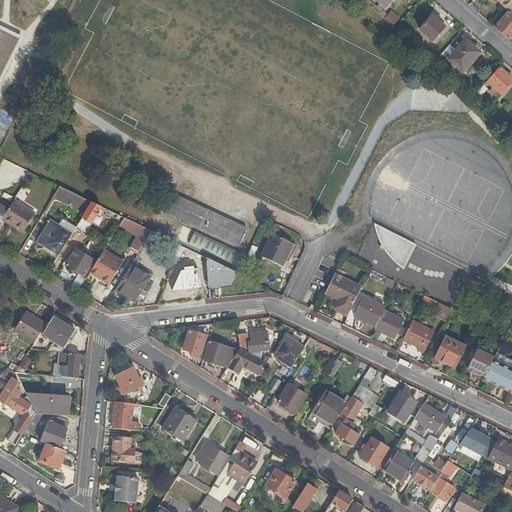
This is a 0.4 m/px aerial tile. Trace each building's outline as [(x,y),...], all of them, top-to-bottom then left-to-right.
[(0,0),(0,81),(21,38),(0,27),(0,0)] [(369,0),(363,0),(382,17),(385,14),(369,0)] [(511,0),(495,0),(495,1),(505,9),(511,2),(511,1),(511,0)] [(505,9),(506,10),(492,26),(506,39),(511,32),(511,1),(511,2),(505,9)] [(385,14),(382,17),(392,26),(399,18),(389,10),(385,14)] [(442,26),(429,16),(418,28),(430,38),(442,26)] [(463,41),(455,50),(447,44),(432,61),(440,68),(448,58),(461,69),(475,52),(463,41)] [(511,79),(498,68),(486,82),(499,93),(511,79)] [(485,88),(479,83),(469,95),(475,99),(485,88)] [(76,194),(56,185),(51,194),(58,198),(69,203),(71,198),(73,199),(76,194)] [(170,193),(162,210),(236,245),(243,229),(170,193)] [(47,200),(55,204),(58,198),(51,194),(47,200)] [(71,198),(69,203),(75,206),(70,215),(77,219),(88,201),(76,194),(73,199),(71,198)] [(33,211),(11,199),(6,208),(2,215),(15,223),(13,227),(21,231),(33,211)] [(98,206),(88,201),(77,219),(73,226),(82,231),(98,206)] [(2,215),(0,217),(0,219),(13,227),(15,223),(2,215)] [(121,217),(117,223),(136,234),(128,247),(135,252),(141,243),(148,230),(121,217)] [(47,219),(34,241),(44,247),(55,254),(67,236),(69,233),(47,219)] [(150,231),(148,230),(141,243),(148,246),(154,233),(150,231)] [(288,242),(268,233),(258,256),(278,265),(288,242)] [(171,241),(165,256),(175,261),(177,256),(181,247),(181,246),(171,241)] [(44,247),(42,250),(53,258),(55,254),(44,247)] [(181,247),(177,256),(205,270),(204,258),(203,258),(181,247)] [(63,264),(77,272),(68,286),(75,291),(84,277),(82,275),(92,260),(83,254),(85,252),(80,249),(78,252),(73,248),(63,264)] [(101,249),(87,272),(104,283),(119,260),(101,249)] [(204,258),(205,270),(205,287),(228,285),(233,272),(205,258),(204,258)] [(145,276),(127,264),(112,289),(130,300),(145,276)] [(178,271),(172,268),(163,289),(166,290),(168,286),(171,287),(178,271)] [(336,298),(331,308),(345,314),(357,288),(330,274),(322,292),(336,298)] [(439,303),(421,294),(418,300),(435,310),(439,303)] [(360,298),(350,317),(371,327),(380,309),(381,308),(360,298)] [(435,310),(432,316),(442,321),(449,307),(439,303),(435,310)] [(400,319),(380,309),(371,327),(370,329),(390,339),(394,332),(397,334),(401,328),(397,326),(400,319)] [(22,311),(9,330),(30,344),(42,324),(22,311)] [(40,333),(51,340),(44,350),(55,351),(58,351),(72,330),(51,316),(40,333)] [(430,331),(408,321),(399,339),(415,347),(414,349),(419,351),(430,331)] [(203,336),(186,331),(180,349),(197,354),(203,336)] [(245,333),(235,334),(237,348),(258,359),(257,350),(266,349),(264,331),(250,333),(250,341),(246,342),(245,333)] [(441,335),(430,356),(452,367),(462,346),(441,335)] [(284,336),(271,356),(289,367),(302,347),(284,336)] [(313,340),(308,337),(304,343),(309,346),(313,340)] [(207,342),(202,360),(225,367),(236,350),(207,342)] [(237,348),(236,350),(225,367),(235,373),(240,366),(256,375),(264,362),(258,359),(237,348)] [(53,363),(50,363),(49,375),(74,378),(78,353),(58,351),(55,351),(53,363)] [(476,351),(465,370),(480,378),(490,358),(476,351)] [(493,359),(490,358),(480,378),(479,380),(506,393),(507,391),(511,381),(511,371),(499,366),(492,362),(493,359)] [(511,361),(503,358),(499,366),(511,371),(511,361)] [(338,364),(334,361),(323,378),(328,380),(338,364)] [(0,386),(4,380),(6,381),(8,378),(12,371),(4,366),(0,372),(0,386)] [(114,376),(115,379),(114,380),(121,395),(129,392),(131,396),(137,392),(136,388),(139,387),(130,368),(114,376)] [(375,372),(368,368),(356,386),(360,389),(362,387),(363,388),(370,377),(372,378),(375,372)] [(323,378),(317,375),(309,389),(314,392),(323,378)] [(25,378),(15,377),(20,385),(24,394),(24,389),(25,378)] [(16,382),(8,378),(6,381),(0,390),(0,401),(21,415),(4,440),(12,445),(32,413),(28,404),(28,403),(26,407),(14,398),(17,392),(12,389),(16,382)] [(304,395),(286,384),(275,401),(293,412),(304,395)] [(360,389),(356,386),(349,397),(354,400),(360,389)] [(354,400),(349,397),(337,416),(341,419),(339,421),(340,422),(334,432),(350,443),(359,429),(355,427),(348,423),(354,412),(359,404),(362,405),(370,392),(363,388),(362,387),(360,389),(354,400)] [(324,391),(307,416),(321,424),(324,420),(331,424),(344,404),(324,391)] [(163,393),(157,403),(162,407),(164,404),(169,397),(163,393)] [(414,403),(398,393),(386,412),(401,422),(414,403)] [(36,405),(28,404),(32,413),(38,413),(65,415),(67,397),(37,395),(36,405)] [(135,404),(114,402),(111,428),(116,429),(133,430),(135,404)] [(434,431),(443,417),(421,403),(412,417),(434,431)] [(174,408),(173,409),(164,404),(162,407),(152,423),(182,442),(195,422),(174,408)] [(362,417),(354,412),(348,423),(355,427),(362,417)] [(38,413),(32,413),(19,434),(23,436),(38,413)] [(66,421),(54,416),(51,423),(63,428),(66,421)] [(324,420),(321,424),(328,429),(331,424),(324,420)] [(51,423),(44,421),(36,441),(42,443),(55,448),(63,428),(51,423)] [(407,427),(402,434),(421,446),(422,446),(426,439),(407,427)] [(491,438),(472,428),(460,444),(482,456),(491,438)] [(436,439),(428,435),(426,439),(422,446),(429,450),(436,439)] [(133,439),(112,437),(110,462),(130,464),(131,450),(133,439)] [(385,448),(369,438),(358,456),(374,466),(385,448)] [(450,454),(457,444),(449,439),(443,449),(450,454)] [(493,443),(486,457),(510,470),(511,467),(511,465),(511,464),(511,447),(496,439),(493,443)] [(214,475),(225,457),(203,442),(193,458),(199,462),(198,465),(214,475)] [(35,460),(55,468),(61,451),(55,448),(42,443),(35,460)] [(422,446),(421,446),(413,458),(421,463),(429,450),(422,446)] [(253,463),(233,449),(208,489),(205,494),(206,495),(211,498),(225,475),(237,482),(240,484),(253,463)] [(450,454),(443,449),(431,466),(437,470),(439,470),(447,458),(449,455),(450,454)] [(414,464),(392,451),(381,468),(403,482),(414,464)] [(136,455),(135,465),(142,466),(144,455),(136,455)] [(449,459),(447,458),(439,470),(441,472),(443,473),(452,461),(449,459)] [(186,459),(176,476),(205,494),(208,489),(185,474),(192,463),(186,459)] [(411,478),(413,483),(415,484),(418,483),(421,485),(422,489),(424,490),(427,489),(429,490),(437,478),(439,473),(441,472),(439,470),(437,470),(433,476),(419,467),(411,478)] [(284,498),(293,483),(281,475),(273,470),(263,485),(284,498)] [(445,477),(439,473),(437,478),(429,490),(444,500),(449,493),(453,495),(455,492),(451,489),(452,488),(442,481),(445,477)] [(225,475),(211,498),(223,505),(237,482),(225,475)] [(136,479),(115,476),(113,500),(134,503),(136,479)] [(511,500),(511,478),(506,476),(499,489),(498,491),(502,492),(500,495),(511,500)] [(314,489),(305,483),(292,505),(301,511),(314,489)] [(350,500),(336,491),(322,511),(327,511),(332,504),(343,511),(350,500)] [(458,511),(477,511),(482,504),(459,492),(451,508),(458,511)] [(198,505),(209,511),(218,511),(223,506),(223,505),(211,498),(206,495),(205,494),(198,505)] [(0,496),(0,511),(14,511),(17,508),(0,496)] [(355,502),(348,511),(356,511),(360,506),(355,502)]
